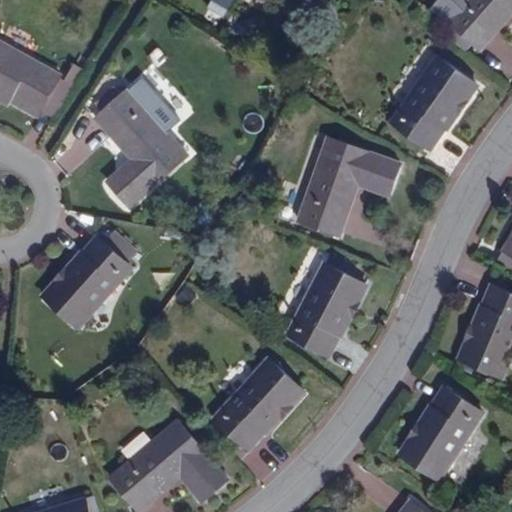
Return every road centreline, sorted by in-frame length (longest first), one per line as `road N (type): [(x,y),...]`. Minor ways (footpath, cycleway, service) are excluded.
road 1 (residential): [(262,511),(356,414),(511,136)]
road 2 (residential): [(0,252),(25,244),(44,216),(45,198),(41,181),(0,149)]
